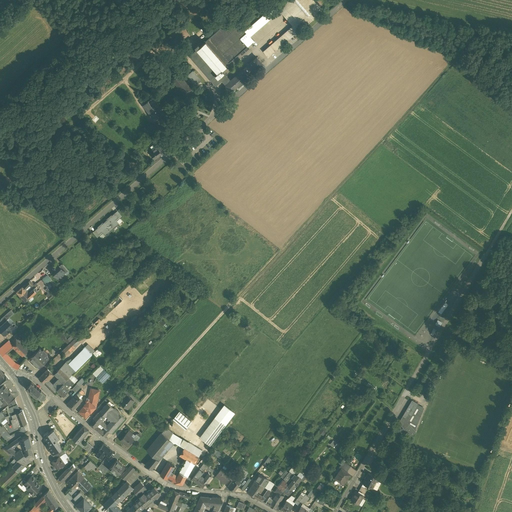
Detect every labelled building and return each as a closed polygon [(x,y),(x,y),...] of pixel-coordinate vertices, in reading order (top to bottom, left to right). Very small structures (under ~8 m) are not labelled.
[(279,0),(245,30),(247,33),(241,38),(244,42),(250,36),(279,10),(284,6),(279,0)] [(316,0),(279,0),(284,6),(297,21),(302,27),(324,9),(316,0)] [(297,21),(284,6),(279,10),(293,26),(295,24),(297,21)] [(223,26),(205,41),(226,65),(248,46),(244,42),(241,38),(247,33),(245,30),(233,17),(223,26)] [(293,26),(263,51),(268,57),(300,29),(295,24),(293,26)] [(250,36),(244,42),(248,46),(254,41),(250,36)] [(205,41),(205,40),(203,41),(204,42),(200,45),(198,43),(195,46),(197,48),(189,55),(215,85),(222,80),(226,75),(222,71),(223,70),(222,69),(226,65),(205,41)] [(257,57),(238,73),(244,80),(263,64),(257,57)] [(201,80),(192,71),(187,75),(195,85),(201,80)] [(192,88),(178,72),(171,78),(185,94),(192,88)] [(230,80),(226,84),(232,91),(244,80),(238,73),(230,80)] [(226,75),(222,80),(226,84),(230,80),(226,75)] [(164,113),(153,98),(148,102),(159,117),(164,113)] [(159,117),(148,102),(143,105),(148,112),(149,113),(154,120),(159,117)] [(157,147),(150,152),(155,159),(157,158),(160,156),(162,154),(160,151),(157,147)] [(119,217),(115,213),(105,221),(112,230),(120,223),(116,219),(119,217)] [(105,221),(95,230),(99,234),(102,232),(105,236),(112,230),(105,221)] [(60,266),(57,262),(54,265),(54,266),(50,269),(52,272),(52,275),(60,275),(64,272),(64,271),(60,266)] [(68,270),(62,264),(60,266),(64,271),(64,272),(65,273),(68,270)] [(37,285),(29,293),(31,296),(40,288),(37,285)] [(23,287),(17,292),(20,296),(26,291),(23,287)] [(26,291),(20,296),(25,301),(31,296),(29,293),(26,291)] [(118,296),(111,303),(115,307),(122,300),(118,296)] [(441,313),(448,304),(445,301),(438,311),(441,313)] [(11,310),(5,315),(8,318),(14,313),(11,310)] [(0,325),(0,331),(1,330),(5,335),(9,331),(13,327),(12,325),(7,320),(0,325)] [(14,323),(12,325),(13,327),(9,331),(12,333),(18,328),(14,323)] [(18,337),(17,338),(16,337),(15,339),(14,339),(12,342),(11,343),(13,345),(25,356),(27,354),(32,349),(18,337)] [(70,343),(61,352),(64,355),(75,343),(77,345),(80,342),(76,337),(75,338),(70,343)] [(8,341),(0,347),(0,353),(3,356),(6,353),(13,345),(11,343),(8,341)] [(75,343),(64,355),(65,356),(77,345),(75,343)] [(86,352),(75,363),(79,367),(92,353),(85,346),(83,349),(86,352)] [(30,357),(39,367),(49,357),(47,355),(48,354),(43,349),(42,350),(40,348),(35,352),(30,357)] [(97,348),(93,353),(97,357),(101,352),(97,348)] [(83,349),(68,364),(71,367),(75,363),(86,352),(83,349)] [(6,353),(3,356),(13,366),(15,363),(6,353)] [(56,372),(55,374),(59,378),(64,382),(69,377),(75,371),(71,367),(68,364),(66,362),(56,372)] [(48,369),(39,378),(44,383),(47,380),(53,374),(52,373),(48,369)] [(104,369),(97,377),(103,382),(110,375),(104,369)] [(5,373),(0,376),(0,386),(4,384),(9,379),(5,373)] [(74,383),(69,377),(64,382),(63,383),(68,388),(70,385),(71,386),(74,383)] [(64,382),(59,378),(53,384),(58,388),(63,383),(64,382)] [(83,378),(77,384),(72,389),(75,391),(80,386),(85,380),(83,378)] [(34,384),(32,382),(31,382),(30,382),(30,383),(26,387),(26,388),(29,391),(29,390),(31,392),(31,393),(32,393),(34,394),(33,395),(34,395),(36,396),(35,397),(36,397),(37,397),(38,397),(39,397),(40,397),(39,397),(40,397),(41,396),(41,395),(42,395),(42,394),(41,394),(42,393),(42,392),(41,391),(42,391),(41,391),(39,389),(39,388),(39,389),(36,387),(37,387),(36,386),(36,387),(34,385),(34,384)] [(53,384),(52,385),(50,383),(47,386),(54,393),(57,389),(58,388),(53,384)] [(58,388),(57,389),(63,396),(67,392),(66,392),(69,389),(68,388),(63,383),(58,388)] [(0,386),(0,401),(3,405),(13,396),(4,384),(0,386)] [(41,402),(46,396),(42,392),(42,393),(41,394),(42,394),(42,395),(41,395),(41,396),(40,397),(39,397),(40,397),(39,397),(38,397),(37,397),(41,402)] [(98,394),(90,392),(89,398),(88,398),(87,398),(87,399),(86,400),(87,401),(89,400),(93,404),(97,401),(98,394)] [(77,393),(66,404),(72,410),(73,409),(83,399),(81,397),(79,395),(77,393)] [(129,396),(126,394),(123,398),(124,399),(121,402),(128,408),(131,404),(134,401),(129,396)] [(14,399),(8,405),(9,408),(17,404),(14,399)] [(93,404),(89,400),(87,401),(84,405),(85,406),(91,411),(95,406),(93,404)] [(412,400),(402,417),(403,417),(408,420),(416,406),(417,407),(419,404),(412,400)] [(125,418),(107,403),(100,411),(106,417),(108,419),(111,421),(109,423),(107,425),(108,426),(106,429),(107,430),(107,429),(110,432),(112,434),(125,418)] [(17,404),(9,408),(11,414),(11,415),(15,413),(20,411),(17,404)] [(409,424),(414,430),(424,407),(419,404),(417,407),(416,406),(408,420),(406,423),(408,425),(409,424)] [(20,426),(15,413),(11,415),(11,414),(9,408),(8,405),(1,412),(3,414),(5,418),(7,420),(13,418),(13,419),(12,419),(16,427),(20,426)] [(225,405),(200,437),(210,445),(234,413),(225,405)] [(91,411),(85,406),(81,410),(87,415),(91,411)] [(20,411),(15,413),(20,426),(27,422),(22,410),(20,411)] [(99,412),(98,412),(93,417),(98,422),(106,429),(108,426),(107,425),(103,421),(102,422),(101,420),(102,420),(103,420),(105,418),(103,416),(99,412)] [(179,412),(173,419),(185,429),(191,421),(179,412)] [(93,417),(88,423),(93,428),(95,425),(98,422),(93,417)] [(406,423),(404,420),(402,419),(400,423),(410,436),(416,432),(414,430),(409,424),(408,425),(406,423)] [(103,431),(95,425),(93,428),(100,434),(103,431)] [(83,426),(72,439),(78,443),(80,440),(89,430),(83,426)] [(173,432),(166,427),(162,433),(168,438),(170,435),(172,433),(173,432)] [(106,429),(103,432),(103,431),(100,434),(105,437),(110,432),(107,429),(107,430),(106,429)] [(54,430),(46,435),(47,436),(46,437),(50,444),(47,446),(53,454),(61,448),(56,441),(59,438),(54,430)] [(161,432),(146,450),(153,456),(153,455),(159,460),(174,442),(170,439),(168,438),(162,433),(161,432)] [(126,433),(121,440),(128,446),(132,441),(134,439),(133,439),(126,433)] [(187,442),(178,436),(176,440),(174,442),(184,447),(184,448),(187,442)] [(21,437),(10,444),(12,448),(21,442),(20,439),(21,439),(21,437)] [(21,439),(20,439),(21,442),(22,447),(23,448),(25,447),(31,446),(28,437),(21,439)] [(333,441),(330,444),(337,450),(340,446),(333,441)] [(85,444),(82,447),(88,452),(92,446),(87,442),(85,444)] [(202,450),(188,442),(187,442),(184,448),(198,456),(202,450)] [(10,444),(4,448),(13,456),(16,454),(11,449),(12,448),(10,444)] [(113,451),(103,444),(99,449),(100,449),(96,455),(101,458),(105,453),(109,456),(111,454),(113,451)] [(53,454),(52,455),(55,460),(59,457),(62,455),(66,452),(62,447),(62,448),(61,448),(53,454)] [(184,448),(184,447),(180,454),(179,455),(187,460),(194,464),(198,456),(184,448)] [(24,456),(21,452),(16,454),(13,456),(18,460),(24,466),(34,459),(32,449),(26,454),(24,456)] [(153,456),(145,465),(151,469),(159,460),(153,455),(153,456)] [(63,461),(59,457),(55,460),(52,462),(57,470),(61,467),(63,467),(64,465),(65,464),(63,461)] [(18,460),(12,466),(13,467),(18,472),(24,466),(18,460)] [(125,467),(117,460),(109,468),(117,476),(125,467)] [(194,464),(187,460),(184,465),(176,479),(174,483),(176,484),(182,485),(186,477),(189,472),(194,464)] [(96,467),(90,461),(87,464),(92,468),(93,469),(96,467)] [(350,466),(343,461),(341,464),(348,469),(350,466)] [(167,462),(160,474),(167,478),(169,475),(174,466),(167,462)] [(109,469),(101,463),(98,468),(105,474),(109,469)] [(92,468),(87,464),(84,468),(88,472),(92,468)] [(130,466),(122,475),(126,479),(135,470),(130,466)] [(13,467),(0,478),(0,483),(3,487),(18,472),(13,467)] [(199,468),(191,479),(196,482),(201,477),(200,475),(203,471),(200,469),(199,468)] [(228,473),(221,468),(215,476),(225,483),(229,478),(232,475),(228,472),(228,473)] [(350,474),(342,468),(335,478),(344,484),(350,474)] [(66,469),(59,478),(62,482),(70,473),(67,470),(66,469)] [(229,478),(232,480),(238,472),(235,471),(232,475),(229,478)] [(288,473),(283,479),(284,480),(284,481),(288,484),(289,483),(288,482),(294,474),(290,471),(288,473)] [(83,477),(78,472),(74,476),(79,482),(78,483),(80,485),(85,480),(83,478),(83,477)] [(387,478),(375,472),(373,475),(379,478),(385,481),(387,478)] [(373,475),(369,473),(363,483),(373,488),(376,481),(377,482),(379,478),(373,475)] [(204,479),(201,477),(196,482),(202,487),(211,476),(208,474),(204,479)] [(296,476),(294,474),(288,482),(289,483),(288,484),(293,488),(300,480),(300,479),(296,476)] [(176,479),(169,475),(167,478),(174,483),(176,479)] [(268,480),(259,475),(255,481),(262,485),(264,487),(268,480)] [(26,482),(24,484),(24,485),(28,488),(35,481),(36,479),(32,476),(26,482)] [(79,482),(74,476),(67,482),(73,487),(78,483),(79,482)] [(234,478),(227,487),(233,492),(241,482),(238,480),(234,478)] [(344,484),(335,478),(333,481),(341,487),(344,484)] [(85,480),(80,485),(82,488),(85,490),(85,491),(91,486),(85,480)] [(284,481),(283,480),(278,486),(283,490),(288,484),(284,481)] [(28,488),(27,489),(33,495),(41,486),(35,481),(28,488)] [(127,481),(119,489),(126,495),(133,488),(127,481)] [(262,485),(255,481),(247,492),(255,497),(258,494),(256,494),(262,485)] [(141,482),(132,489),(138,496),(146,488),(141,482)] [(293,488),(288,484),(283,490),(288,495),(293,488)] [(145,495),(144,493),(140,496),(141,498),(134,504),(134,505),(139,511),(154,499),(154,498),(159,493),(154,487),(145,495)] [(282,492),(277,488),(275,491),(277,493),(273,500),(274,501),(278,504),(279,504),(283,496),(281,494),(282,492)] [(59,504),(49,489),(43,495),(44,495),(46,498),(52,507),(54,509),(59,504)] [(119,489),(103,505),(109,511),(115,505),(126,495),(119,489)] [(179,493),(173,490),(168,500),(171,502),(175,503),(176,501),(179,495),(179,493)] [(363,496),(356,491),(351,500),(358,504),(363,496)] [(80,492),(73,499),(78,504),(84,498),(85,497),(80,492)] [(302,499),(300,501),(303,504),(304,504),(310,497),(305,494),(302,499)] [(44,495),(35,504),(38,508),(46,498),(44,495)] [(212,497),(201,496),(195,510),(197,511),(203,511),(204,511),(202,510),(205,504),(207,505),(211,505),(212,504),(212,497)] [(221,498),(212,497),(212,504),(212,505),(220,506),(223,501),(221,498)] [(77,505),(83,511),(85,511),(91,506),(84,498),(78,504),(77,505)] [(159,504),(158,506),(167,510),(171,502),(168,500),(163,498),(160,501),(161,501),(162,501),(163,502),(164,501),(167,502),(166,506),(159,504)] [(319,500),(317,498),(310,508),(313,510),(317,505),(318,502),(319,500)] [(278,504),(274,501),(271,504),(270,503),(269,505),(275,509),(278,504)] [(286,501),(281,508),(286,511),(287,511),(293,506),(286,501)] [(177,511),(181,506),(175,503),(170,511),(177,511)]
